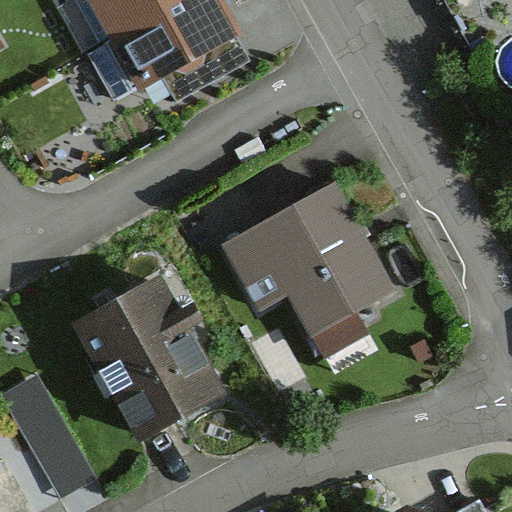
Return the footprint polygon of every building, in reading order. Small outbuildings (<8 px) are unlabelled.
[(200,0),(92,0),(117,45),(200,0)] [(233,43),(209,0),(200,0),(117,45),(142,92),(233,43)] [(340,186),(245,241),(321,374),(372,344),(359,322),(403,297),(340,186)] [(155,284),(63,336),(127,450),(220,399),(155,284)] [(54,491),(94,474),(48,366),(8,383),(54,491)] [(24,511),(0,469),(0,511),(24,511)]
